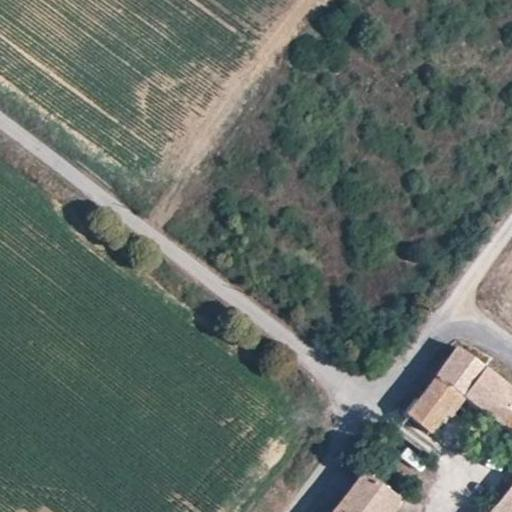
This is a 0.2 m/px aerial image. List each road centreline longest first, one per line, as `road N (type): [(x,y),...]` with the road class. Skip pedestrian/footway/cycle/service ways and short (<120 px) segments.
road 1 (unclassified): [(0,123),(379,410)]
road 2 (unclassified): [(379,410),(453,327),(511,368)]
road 3 (unclassified): [(298,511),(379,410)]
